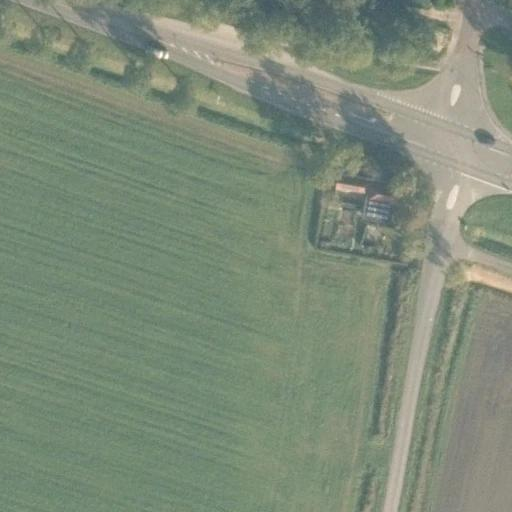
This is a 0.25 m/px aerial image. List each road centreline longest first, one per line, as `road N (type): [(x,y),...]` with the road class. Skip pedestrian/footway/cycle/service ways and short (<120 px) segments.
road 1 (primary): [(454,143),(54,0)]
road 2 (unclassified): [(387,511),(440,240)]
road 3 (residential): [(454,143),(473,13)]
